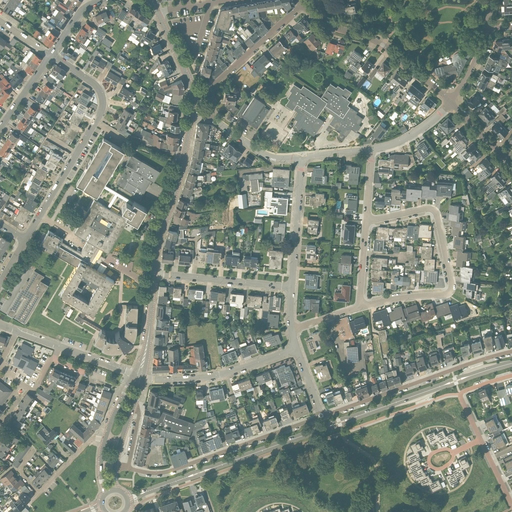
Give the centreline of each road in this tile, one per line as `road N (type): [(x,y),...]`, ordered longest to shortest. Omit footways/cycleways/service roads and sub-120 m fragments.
road 1 (tertiary): [(127,498),(511,363)]
road 2 (residential): [(358,307),(444,295),(450,283),(432,211),(368,224)]
road 3 (residential): [(25,241),(102,107),(97,87),(50,55)]
road 4 (residential): [(321,416),(160,473),(127,468)]
road 5 (residential): [(511,351),(321,416)]
road 6 (residential): [(450,102),(386,47),(321,22),(302,4)]
road 7 (tertiary): [(153,273),(191,113)]
road 8 (residential): [(143,377),(207,377),(297,348)]
road 9 (residential): [(208,116),(214,83),(302,4)]
road 10 (residential): [(33,447),(19,471),(39,492),(86,442),(104,438)]
road 11 (residential): [(153,273),(292,286)]
road 12 (residential): [(292,286),(301,157)]
